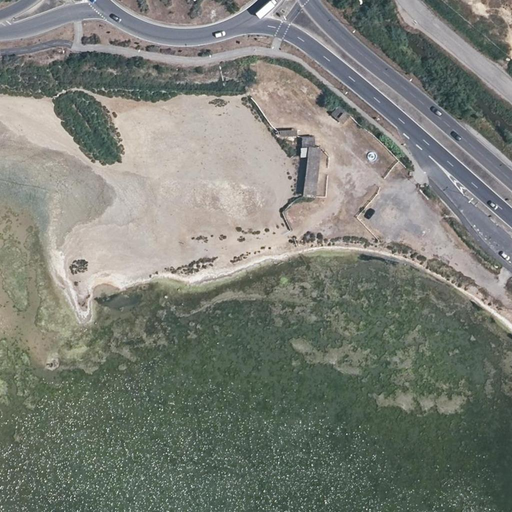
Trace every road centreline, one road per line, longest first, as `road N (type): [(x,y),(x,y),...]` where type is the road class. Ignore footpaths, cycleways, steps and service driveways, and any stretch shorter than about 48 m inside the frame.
road 1 (primary): [(247,21),(318,52),(511,217)]
road 2 (primary): [(511,182),(308,0)]
road 3 (primary): [(113,16),(180,40),(247,21)]
road 4 (residential): [(511,87),(410,0)]
